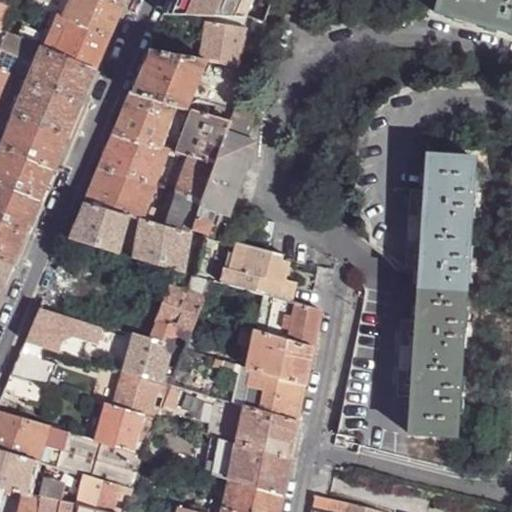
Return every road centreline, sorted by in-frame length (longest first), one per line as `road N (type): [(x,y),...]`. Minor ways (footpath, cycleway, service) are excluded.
road 1 (residential): [(0,350),(146,0)]
road 2 (residential): [(292,511),(339,273)]
road 3 (unknown): [(380,241),(388,156),(399,131),(443,103),(511,107)]
